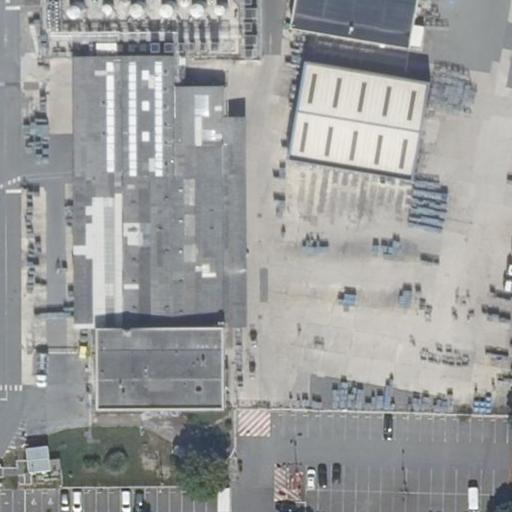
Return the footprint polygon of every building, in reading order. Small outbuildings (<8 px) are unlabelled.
[(412,0),(292,0),(288,24),(405,44),(412,0)] [(91,53),(91,142),(216,142),(216,54),(91,53)] [(431,84),(309,62),(291,159),(414,181),(431,84)] [(216,142),(91,142),(91,405),(216,405),(216,142)] [(48,447),(24,450),(27,474),(51,472),(48,447)]
